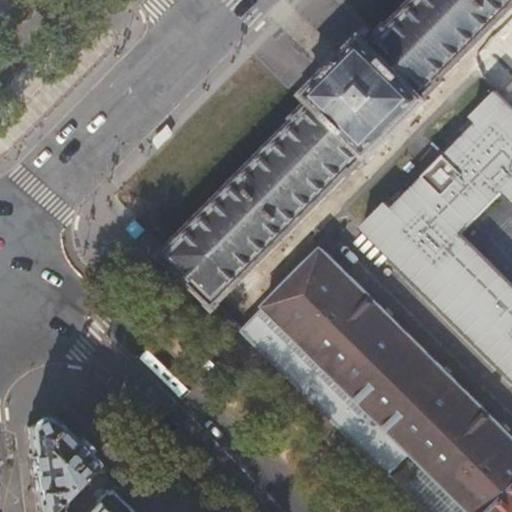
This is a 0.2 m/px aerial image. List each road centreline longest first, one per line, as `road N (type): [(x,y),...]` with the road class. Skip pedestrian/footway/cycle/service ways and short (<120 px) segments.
road 1 (secondary): [(284,511),(97,326),(0,270)]
road 2 (secondary): [(197,37),(39,192),(0,249)]
